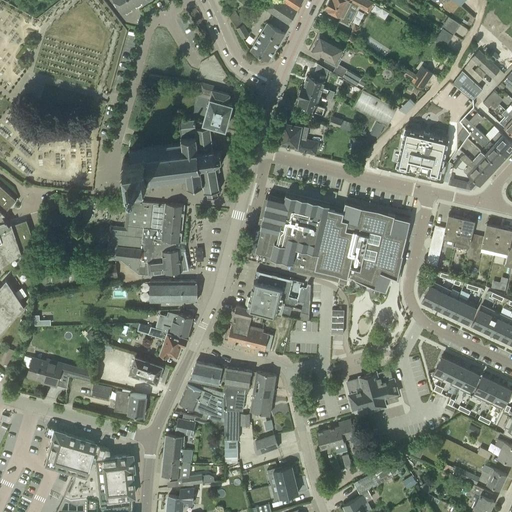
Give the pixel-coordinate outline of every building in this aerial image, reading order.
[(114,0),(123,13),(142,0),(144,3),(149,0),(114,0)] [(297,9),(283,0),(267,0),(263,7),(288,23),(297,9)] [(328,0),(325,7),(329,9),(327,15),(336,20),(338,14),(342,16),(340,20),(347,24),(348,24),(350,20),(351,21),(352,20),(351,20),(356,10),(357,10),(356,9),(357,6),(358,6),(366,10),(368,11),(373,2),(371,1),(368,0),(328,0)] [(242,38),(249,34),(235,10),(228,14),(242,38)] [(459,23),(448,16),(446,20),(456,26),(459,23)] [(268,60),(285,33),(267,22),(258,37),(261,39),(255,48),(252,46),(250,49),(268,60)] [(439,33),(435,40),(445,46),(449,40),(439,33)] [(333,42),(329,40),(320,35),(312,50),(336,62),(343,48),(333,42)] [(348,35),(345,40),(356,46),(359,41),(348,35)] [(471,58),(492,78),(500,69),(479,49),(471,58)] [(423,88),(432,73),(422,66),(417,75),(407,69),(403,74),(423,88)] [(478,66),(474,71),(482,78),(486,73),(478,66)] [(462,70),(453,82),(473,99),(482,88),(477,83),(462,70)] [(302,84),(300,87),(320,94),(332,98),(334,91),(322,87),(326,75),(325,74),(315,71),(313,77),(307,75),(304,84),(302,84)] [(357,86),(361,78),(349,71),(344,79),(357,86)] [(511,88),(511,79),(507,76),(503,81),(511,88)] [(204,121),(212,125),(225,129),(232,104),(227,102),(229,94),(213,90),(214,86),(201,82),(197,95),(210,98),(204,121)] [(316,105),(320,94),(300,87),(297,99),(299,100),(298,103),(304,105),(303,107),(312,110),(322,114),(324,107),(316,105)] [(387,125),(396,107),(363,90),(354,108),(387,125)] [(494,91),(490,95),(499,103),(503,99),(494,91)] [(490,95),(483,102),(488,107),(491,104),(495,108),(499,103),(490,95)] [(511,133),(511,115),(508,112),(505,109),(502,114),(505,116),(499,122),(511,133)] [(477,112),(469,120),(475,125),(483,117),(477,112)] [(332,115),(329,124),(339,127),(340,127),(350,130),(352,123),(342,120),(342,119),(332,115)] [(506,155),(491,140),(475,125),(469,120),(465,116),(460,121),(472,132),(468,136),(498,164),(506,155)] [(212,125),(204,121),(196,119),(180,121),(183,142),(131,149),(130,147),(129,147),(130,158),(127,158),(124,156),(122,159),(125,161),(127,176),(125,178),(128,180),(134,184),(134,187),(136,187),(136,185),(187,178),(187,185),(186,186),(188,187),(189,185),(201,184),(202,184),(203,184),(204,191),(203,192),(204,193),(205,192),(207,192),(207,197),(207,198),(208,199),(208,198),(217,196),(218,197),(218,196),(217,195),(217,190),(219,189),(216,174),(218,174),(217,172),(220,170),(219,166),(216,165),(216,164),(220,160),(223,161),(223,159),(221,158),(220,152),(222,151),(221,149),(219,150),(214,148),(216,146),(215,141),(213,140),(212,139),(211,134),(212,134),(212,132),(214,132),(213,126),(212,126),(212,125)] [(458,123),(458,129),(466,137),(471,132),(460,121),(458,123)] [(318,141),(305,138),(308,127),(284,122),(280,142),(296,145),(295,149),(315,153),(318,141)] [(378,122),(374,134),(380,136),(384,124),(378,122)] [(406,128),(398,165),(400,165),(399,169),(407,171),(408,167),(431,173),(430,176),(438,178),(439,174),(440,175),(449,138),(406,128)] [(511,148),(511,141),(499,130),(491,140),(506,155),(511,148)] [(498,164),(468,136),(460,147),(465,152),(489,174),(498,164)] [(452,168),(450,174),(448,183),(471,188),(477,181),(480,184),(489,174),(465,152),(462,153),(453,164),(452,168)] [(0,266),(22,253),(21,250),(32,246),(33,239),(26,219),(12,224),(11,223),(9,225),(8,222),(9,222),(8,221),(7,222),(4,217),(5,217),(5,216),(4,217),(2,214),(5,214),(4,212),(16,200),(0,184),(0,266)] [(402,253),(410,218),(394,215),(395,213),(345,201),(343,210),(329,206),(330,203),(286,193),(284,199),(267,195),(260,227),(267,228),(261,253),(271,255),(271,257),(292,262),(290,269),(339,280),(345,282),(346,282),(348,274),(353,276),(386,289),(392,274),(397,276),(403,253),(402,253)] [(110,224),(108,235),(146,241),(146,244),(180,245),(184,205),(165,203),(131,200),(131,203),(127,203),(124,226),(110,224)] [(437,266),(439,256),(444,237),(457,240),(462,217),(448,214),(445,227),(435,224),(426,262),(437,266)] [(475,220),(462,217),(457,240),(455,246),(468,249),(466,257),(473,258),(478,237),(471,235),(475,220)] [(494,249),(500,226),(486,223),(483,238),(478,237),(473,258),(478,260),(480,251),(493,254),(494,249)] [(511,234),(511,228),(500,226),(494,249),(507,252),(504,265),(511,267),(511,262),(511,244),(510,244),(511,234)] [(149,274),(164,272),(187,269),(183,249),(180,249),(180,245),(146,244),(146,241),(108,235),(106,257),(121,259),(138,273),(144,274),(149,274)] [(118,277),(116,264),(104,265),(106,279),(118,277)] [(289,297),(293,281),(257,272),(255,280),(283,288),(282,296),(289,297)] [(492,286),(506,289),(509,277),(502,276),(501,281),(494,280),(492,286)] [(0,332),(24,305),(6,278),(6,279),(0,286),(0,332)] [(197,300),(197,280),(150,281),(150,291),(150,301),(197,300)] [(283,288),(255,280),(254,280),(247,307),(262,312),(274,315),(274,313),(281,315),(282,311),(290,313),(292,306),(284,304),(284,302),(295,304),(297,299),(289,297),(282,296),(283,288)] [(432,280),(422,301),(432,305),(442,285),(432,280)] [(309,302),(311,284),(308,284),(307,284),(304,287),(301,300),(304,301),(309,302)] [(442,285),(432,305),(441,310),(449,293),(449,294),(450,292),(451,289),(442,285)] [(356,292),(347,294),(349,303),(351,302),(357,295),(356,292)] [(449,293),(441,310),(450,314),(457,298),(457,297),(449,294),(449,293)] [(457,298),(450,314),(458,318),(467,299),(458,295),(457,297),(457,298)] [(467,299),(458,318),(469,323),(477,304),(467,299)] [(481,303),(472,324),(482,329),(492,308),(481,303)] [(269,351),(273,334),(263,331),(264,328),(249,325),(251,317),(260,320),(262,312),(247,307),(236,304),(234,314),(232,324),(231,323),(227,341),(269,351)] [(492,308),(482,329),(491,333),(500,312),(492,308)] [(187,335),(193,316),(179,312),(178,313),(176,313),(175,314),(170,312),(169,316),(164,315),(160,329),(178,334),(179,332),(187,335)] [(500,312),(491,333),(499,337),(509,317),(500,312)] [(39,315),(30,315),(30,325),(51,325),(51,319),(39,320),(39,315)] [(511,317),(509,317),(499,337),(508,341),(511,332),(511,317)] [(169,353),(177,355),(181,344),(184,345),(187,337),(178,334),(160,329),(139,323),(137,330),(159,337),(164,339),(159,352),(169,355),(169,353)] [(135,355),(129,372),(157,382),(163,365),(135,355)] [(434,371),(432,375),(442,380),(443,381),(443,380),(444,378),(443,378),(452,360),(442,355),(434,371)] [(48,359),(47,361),(32,357),(27,375),(47,381),(47,383),(56,385),(59,374),(90,380),(92,371),(62,363),(48,359)] [(300,367),(322,374),(325,363),(303,357),(300,367)] [(452,360),(443,378),(444,378),(451,382),(452,382),(461,364),(452,360)] [(225,383),(226,376),(227,367),(196,361),(188,382),(197,384),(201,385),(202,380),(218,384),(219,383),(225,383)] [(451,382),(450,384),(451,384),(460,389),(469,368),(461,364),(452,382),(451,382)] [(227,367),(226,376),(225,383),(223,390),(224,424),(224,438),(225,438),(225,457),(238,456),(237,438),(239,438),(239,423),(237,423),(237,409),(243,410),(245,392),(248,392),(250,380),(251,370),(227,367)] [(469,368),(460,389),(470,393),(479,373),(469,368)] [(353,409),(362,406),(368,404),(369,410),(385,405),(385,403),(398,400),(396,393),(398,392),(394,378),(392,378),(389,369),(376,373),(376,371),(359,376),(360,378),(347,381),(351,393),(349,394),(353,409)] [(256,371),(253,391),(273,394),(276,374),(256,371)] [(482,374),(473,395),(483,400),(492,379),(482,374)] [(492,379),(483,400),(492,404),(502,383),(492,379)] [(201,418),(208,419),(224,424),(223,390),(203,385),(202,389),(196,386),(187,382),(179,402),(188,406),(204,412),(201,418)] [(112,387),(93,383),(91,394),(109,398),(112,387)] [(502,383),(492,404),(502,409),(504,404),(511,388),(502,383)] [(146,395),(137,394),(117,391),(114,410),(128,412),(128,413),(144,416),(146,395)] [(269,414),(273,394),(253,391),(249,411),(269,414)] [(506,427),(503,433),(511,437),(511,417),(509,416),(509,415),(508,416),(504,426),(506,427)] [(166,433),(163,459),(190,462),(192,449),(183,448),(185,431),(194,433),(196,421),(207,424),(208,419),(201,418),(196,416),(194,421),(188,419),(178,417),(174,434),(166,433)] [(351,418),(339,421),(344,439),(356,436),(351,418)] [(339,425),(328,428),(333,444),(335,450),(346,447),(344,439),(339,421),(338,422),(339,425)] [(321,448),(333,444),(328,428),(316,431),(321,448)] [(134,493),(129,454),(107,456),(107,454),(109,454),(108,448),(101,446),(98,445),(97,447),(93,445),(94,441),(54,430),(46,455),(54,463),(53,465),(77,472),(77,479),(74,479),(68,490),(66,489),(65,490),(66,490),(62,496),(73,501),(75,502),(131,496),(132,497),(132,495),(134,495),(134,494),(134,493)] [(260,453),(269,450),(278,446),(274,434),(256,441),(260,453)] [(511,461),(511,444),(510,443),(505,441),(505,442),(498,438),(495,444),(502,448),(498,456),(511,463),(511,461)] [(420,458),(426,445),(419,442),(412,448),(409,453),(420,458)] [(480,446),(477,453),(487,458),(488,458),(491,452),(480,446)] [(356,462),(362,460),(361,454),(359,448),(353,449),(356,462)] [(345,467),(351,466),(348,453),(342,455),(345,467)] [(190,466),(190,462),(163,459),(162,474),(171,475),(180,476),(181,465),(190,466)] [(331,461),(332,464),(334,473),(340,471),(337,459),(331,461)] [(479,477),(456,466),(455,468),(441,461),(439,467),(445,470),(445,469),(453,473),(476,484),(479,477)] [(262,463),(244,467),(246,475),(247,475),(264,470),(262,463)] [(347,511),(364,511),(371,509),(367,501),(372,498),(368,489),(393,475),(387,464),(372,472),(354,482),(356,487),(359,493),(361,492),(362,494),(344,504),(347,511)] [(506,474),(497,470),(494,468),(493,468),(484,464),(482,470),(491,474),(487,482),(499,488),(506,474)] [(295,479),(291,465),(282,468),(278,469),(277,467),(267,469),(269,477),(275,476),(277,483),(295,479)] [(184,485),(210,481),(214,481),(213,476),(209,474),(203,475),(202,473),(182,476),(184,485)] [(298,493),(295,479),(277,483),(277,484),(279,491),(273,493),(274,500),(285,498),(284,496),(289,495),(298,493)] [(483,488),(474,484),(471,482),(465,493),(472,496),(471,498),(475,501),(472,506),(474,508),(478,510),(483,511),(488,511),(494,500),(481,494),(483,488)] [(192,504),(194,487),(181,488),(180,496),(168,494),(167,510),(182,511),(183,503),(192,504)] [(266,511),(271,511),(269,503),(252,507),(252,511),(266,511)]
